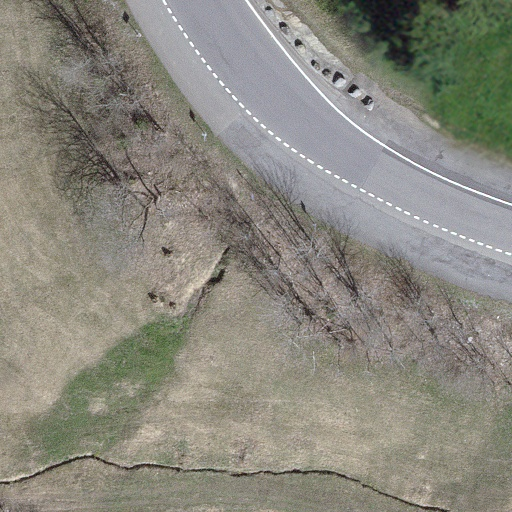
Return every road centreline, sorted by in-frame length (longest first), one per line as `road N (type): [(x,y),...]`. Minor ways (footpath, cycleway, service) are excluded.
road 1 (secondary): [(205,0),(305,121),(426,197),(511,230)]
road 2 (track): [(301,511),(234,502),(0,504)]
